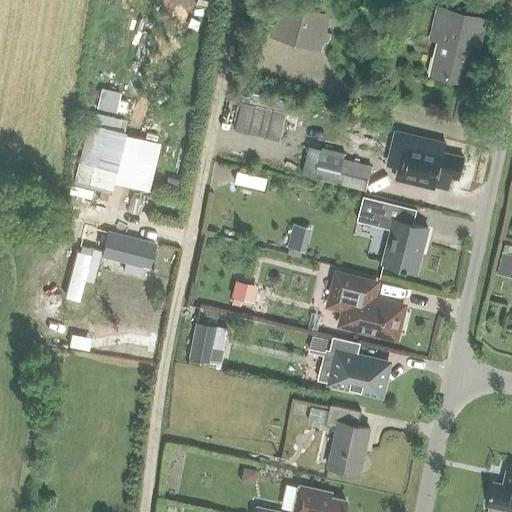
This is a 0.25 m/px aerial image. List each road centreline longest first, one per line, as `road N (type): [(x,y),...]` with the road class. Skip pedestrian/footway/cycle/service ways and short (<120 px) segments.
road 1 (unclassified): [(133,511),(232,0)]
road 2 (residential): [(452,372),(511,106)]
road 3 (residential): [(423,511),(452,372)]
